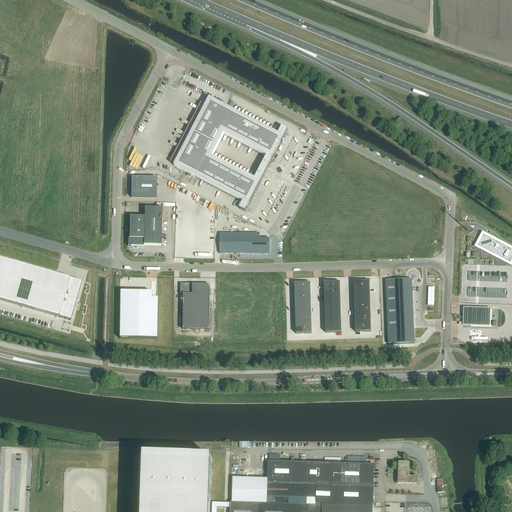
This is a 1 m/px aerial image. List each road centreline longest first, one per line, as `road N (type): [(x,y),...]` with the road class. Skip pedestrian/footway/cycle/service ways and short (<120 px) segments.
road 1 (secondary): [(43,364),(199,383),(445,375)]
road 2 (unclassified): [(448,262),(451,196),(168,50)]
road 3 (unclassified): [(112,262),(448,262)]
road 4 (motorway): [(252,24),(511,184)]
road 5 (motorway): [(511,103),(246,0)]
road 6 (motorway): [(252,24),(511,123)]
road 7 (unclassified): [(168,50),(118,143),(112,262)]
road 8 (unclassified): [(511,66),(324,0)]
